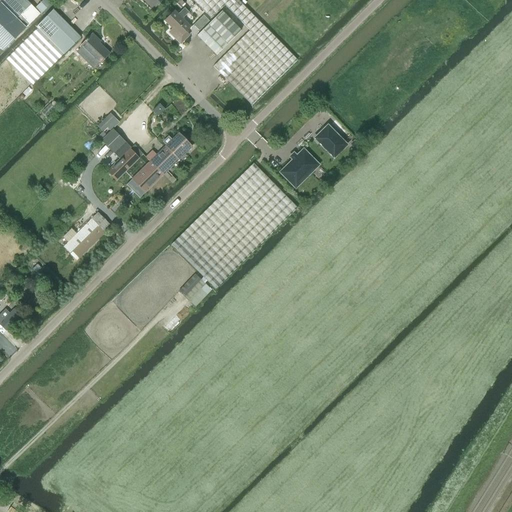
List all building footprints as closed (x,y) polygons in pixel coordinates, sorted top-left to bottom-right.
[(0,0),(0,48),(2,51),(26,28),(25,27),(39,13),(25,0),(0,0)] [(50,0),(42,0),(34,8),(40,14),(52,2),(50,0)] [(143,0),(153,9),(162,0),(143,0)] [(236,0),(192,0),(206,13),(211,18),(225,5),(250,30),(213,66),(222,75),(252,106),(288,70),(297,60),(236,0)] [(189,35),(185,32),(190,27),(182,18),(188,12),(184,8),(177,14),(174,11),(164,21),(175,32),(171,35),(180,44),(189,35)] [(53,10),(35,27),(37,28),(63,54),(80,37),(53,10)] [(196,35),(216,55),(241,30),(221,11),(212,19),(196,35)] [(193,25),(198,31),(208,21),(203,15),(193,25)] [(11,55),(7,59),(28,81),(33,85),(50,68),(63,54),(37,28),(11,55)] [(97,64),(109,53),(98,43),(99,41),(91,33),(78,46),(97,64)] [(152,111),(157,116),(164,109),(159,104),(152,111)] [(97,126),(103,132),(116,119),(110,113),(97,126)] [(328,126),(315,139),(334,158),(347,145),(328,126)] [(164,147),(177,160),(191,147),(178,133),(164,147)] [(350,144),(355,150),(359,146),(354,140),(350,144)] [(119,160),(107,171),(116,180),(139,157),(124,142),(113,153),(119,160)] [(163,175),(177,160),(164,147),(150,161),(163,175)] [(296,188),(319,165),(304,150),(281,172),(296,188)] [(163,175),(150,161),(132,179),(145,192),(163,175)] [(215,289),(273,232),(298,208),(254,164),(171,245),(215,289)] [(97,213),(63,247),(76,260),(110,226),(97,213)] [(195,307),(211,290),(200,279),(196,274),(179,292),(183,296),(195,307)] [(19,324),(23,319),(13,309),(9,313),(5,309),(0,314),(0,324),(6,331),(16,321),(19,324)]
